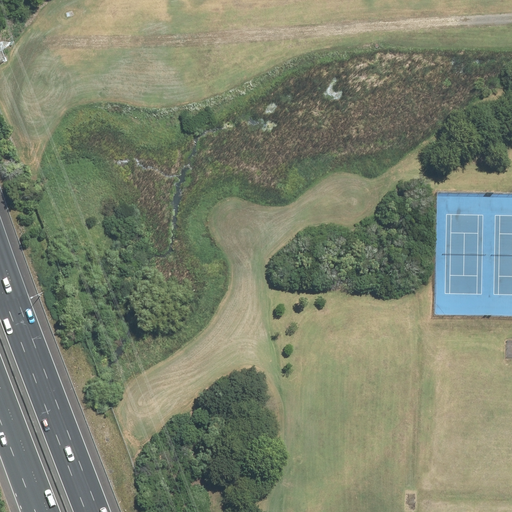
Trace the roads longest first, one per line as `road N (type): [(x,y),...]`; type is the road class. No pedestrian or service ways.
road 1 (motorway): [(0,279),(86,511)]
road 2 (track): [(357,26),(511,17)]
road 3 (motorway): [(48,511),(0,385)]
